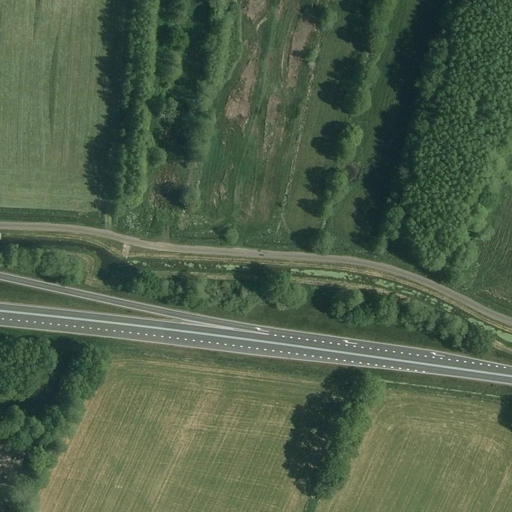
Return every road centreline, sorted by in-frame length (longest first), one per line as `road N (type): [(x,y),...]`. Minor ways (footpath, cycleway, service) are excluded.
road 1 (unclassified): [(511,321),(428,280),(349,259),(0,224)]
road 2 (trunk): [(268,343),(0,276)]
road 3 (trunk): [(268,343),(0,311)]
road 4 (trunk): [(511,377),(268,343)]
